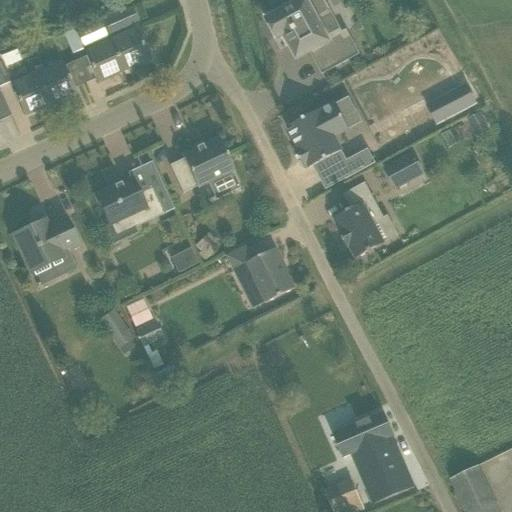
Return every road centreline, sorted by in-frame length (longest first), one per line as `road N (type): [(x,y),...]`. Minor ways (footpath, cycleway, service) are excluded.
road 1 (unclassified): [(447,511),(272,140),(206,65)]
road 2 (residential): [(0,183),(168,97),(206,65)]
